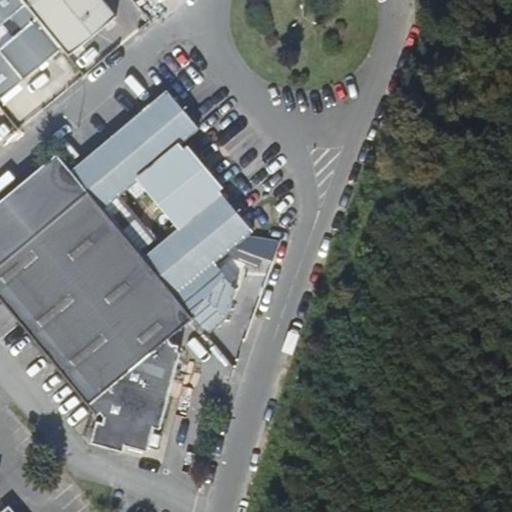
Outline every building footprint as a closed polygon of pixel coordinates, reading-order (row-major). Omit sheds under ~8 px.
[(0,0),(0,101),(64,47),(24,0),(0,0)] [(118,15),(105,0),(24,0),(64,47),(70,55),(118,15)] [(253,231),(219,190),(223,187),(189,147),(185,151),(180,145),(199,129),(167,91),(72,171),(89,192),(193,317),(208,334),(226,319),(235,290),(214,264),(253,231)] [(163,343),(193,317),(89,192),(0,266),(0,297),(99,416),(102,413),(106,417),(104,423),(99,422),(94,445),(125,452),(127,446),(149,450),(150,447),(154,433),(155,428),(163,420),(159,415),(161,403),(169,397),(164,391),(167,380),(175,372),(170,365),(173,355),(163,343)] [(159,449),(163,435),(154,433),(150,447),(159,449)] [(0,506),(10,494),(2,487),(0,488),(0,506)]
